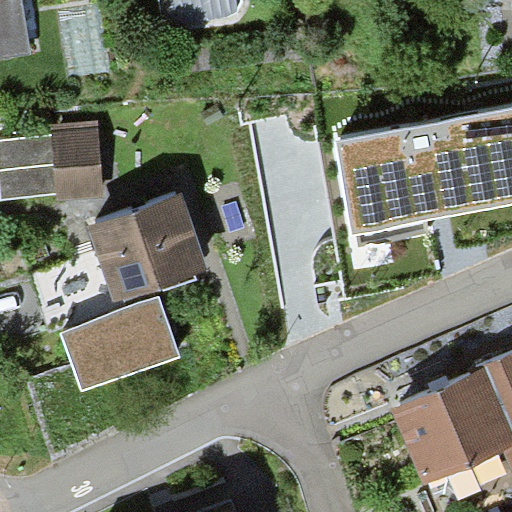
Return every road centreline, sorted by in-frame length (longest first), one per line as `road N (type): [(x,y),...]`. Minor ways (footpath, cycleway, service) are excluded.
road 1 (residential): [(12,511),(286,376)]
road 2 (residential): [(286,376),(511,277)]
road 3 (residential): [(286,376),(333,511)]
